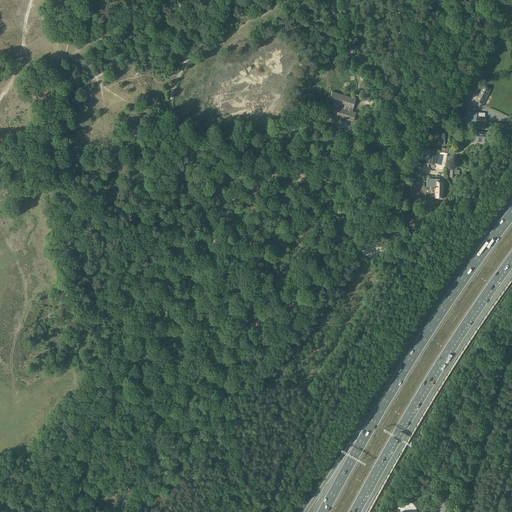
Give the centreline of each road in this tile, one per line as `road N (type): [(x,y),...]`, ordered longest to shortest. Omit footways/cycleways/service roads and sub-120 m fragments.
road 1 (motorway): [(511,214),(422,340),(323,511)]
road 2 (motorway): [(354,511),(433,374),(511,259)]
road 3 (unclassified): [(262,511),(403,261)]
road 4 (unknown): [(396,271),(390,307),(291,496)]
road 5 (unclassified): [(403,261),(511,135)]
road 6 (track): [(387,147),(328,0)]
road 7 (unknown): [(406,130),(448,0)]
